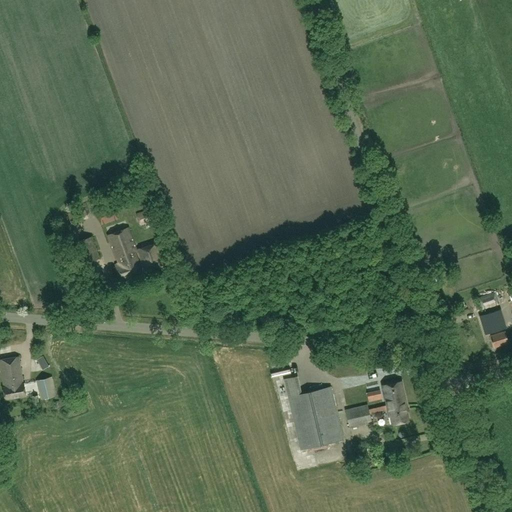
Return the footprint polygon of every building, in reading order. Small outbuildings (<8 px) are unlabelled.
[(116,207),(100,209),(102,221),(118,219),(116,207)] [(71,224),(88,218),(85,210),(79,212),(79,210),(67,215),(71,224)] [(153,210),(136,214),(139,224),(156,220),(153,210)] [(43,224),(42,224),(45,235),(47,235),(51,247),(49,247),(52,255),(66,251),(53,213),(46,215),(47,216),(41,218),(43,224)] [(128,228),(118,232),(107,236),(117,264),(114,265),(119,279),(141,271),(135,253),(137,252),(128,228)] [(92,237),(76,243),(84,264),(100,258),(92,237)] [(159,243),(137,250),(145,271),(166,264),(159,243)] [(497,297),(485,299),(486,308),(499,306),(497,297)] [(500,310),(480,316),(486,334),(491,332),(492,335),(490,335),(494,347),(508,342),(505,331),(504,331),(503,329),(505,328),(500,310)] [(50,366),(44,355),(38,359),(44,369),(50,366)] [(19,357),(0,359),(0,363),(4,388),(2,388),(4,400),(26,396),(24,384),(23,384),(19,357)] [(297,376),(284,379),(301,449),(342,439),(330,387),(302,394),(297,376)] [(52,378),(36,381),(40,400),(56,397),(52,378)] [(387,406),(405,401),(401,382),(382,386),(387,406)] [(79,395),(67,398),(69,406),(81,403),(79,395)] [(57,408),(67,405),(65,400),(55,403),(57,408)] [(405,401),(387,406),(389,417),(391,417),(392,424),(408,420),(405,406),(406,406),(405,401)] [(368,405),(345,410),(349,428),(372,423),(368,405)] [(369,470),(371,462),(363,460),(361,467),(369,470)]
